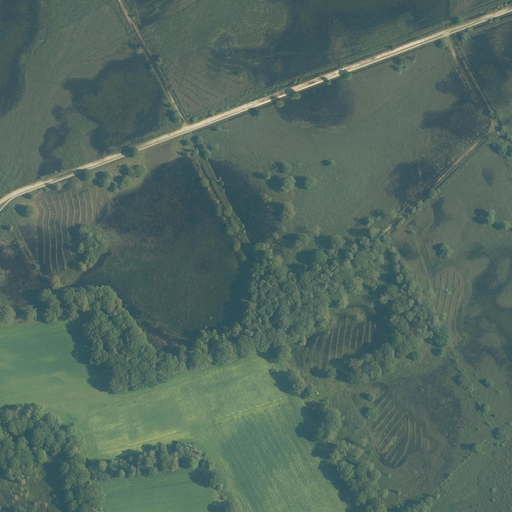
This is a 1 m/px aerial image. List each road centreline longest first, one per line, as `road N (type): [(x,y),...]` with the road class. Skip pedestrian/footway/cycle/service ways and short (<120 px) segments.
road 1 (track): [(443,32),(0,202)]
road 2 (track): [(119,0),(187,131)]
